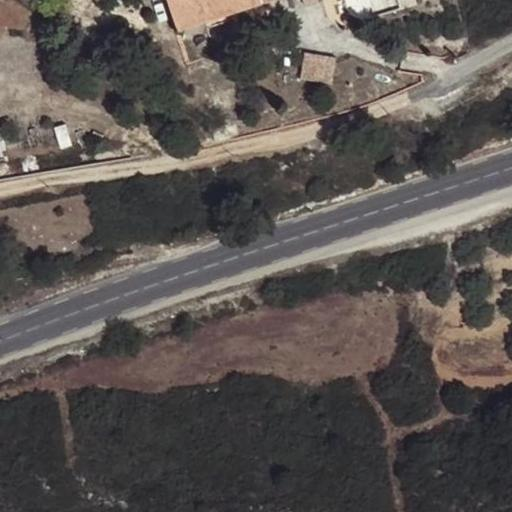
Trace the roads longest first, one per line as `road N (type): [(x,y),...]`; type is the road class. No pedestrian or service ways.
road 1 (secondary): [(511,167),(0,341)]
road 2 (track): [(0,187),(293,135),(446,77)]
